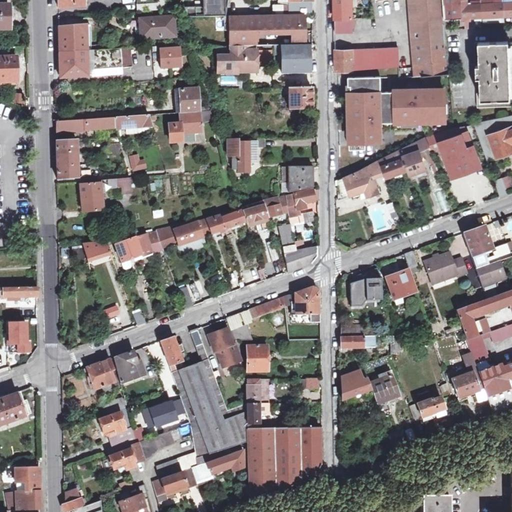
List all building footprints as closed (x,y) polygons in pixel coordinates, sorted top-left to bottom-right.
[(9,6),(4,6),(3,0),(0,0),(0,28),(9,29),(9,6)] [(136,0),(137,12),(170,9),(167,0),(136,0)] [(202,0),(203,7),(184,8),(184,18),(225,17),(227,0),(202,0)] [(311,0),(277,0),(277,2),(287,2),(287,16),(303,15),(311,15),(311,0)] [(334,0),(335,18),(335,31),(352,30),(352,20),(350,0),(334,0)] [(411,0),(418,78),(449,76),(446,30),(445,21),(453,21),(453,17),(511,14),(511,0),(493,0),(493,4),(466,4),(466,0),(411,0)] [(287,16),(229,17),(230,46),(252,45),(256,45),(256,33),(303,32),(303,15),(287,16)] [(140,38),(174,36),(173,17),(139,19),(140,38)] [(120,48),(119,42),(115,42),(114,37),(106,38),(107,44),(99,44),(99,46),(90,47),(90,26),(58,27),(60,74),(60,77),(91,76),(91,70),(130,68),(129,47),(120,48)] [(256,33),(256,45),(304,44),(303,32),(256,33)] [(209,35),(194,35),(194,47),(209,46),(209,35)] [(477,108),(511,106),(511,79),(509,79),(507,42),(475,43),(477,108)] [(304,44),(281,44),(282,76),(304,75),(304,72),(311,72),(310,47),(304,47),(304,44)] [(230,46),(228,46),(228,57),(215,57),(215,69),(235,69),(235,67),(253,66),(253,51),(252,51),(252,45),(230,46)] [(336,70),(399,67),(398,48),(335,49),(336,70)] [(179,49),(159,50),(161,70),(180,69),(179,49)] [(272,50),(253,51),(253,66),(272,65),(272,50)] [(0,82),(19,82),(18,57),(0,57),(0,82)] [(227,86),(236,85),(235,76),(227,77),(227,86)] [(381,77),(348,77),(349,106),(349,149),(365,149),(365,141),(380,141),(380,118),(394,117),(394,123),(404,122),(415,122),(444,122),(443,90),(409,90),(409,92),(397,92),(381,92),(381,77)] [(289,110),(311,109),(311,87),(308,87),(288,88),(289,110)] [(199,111),(200,111),(198,88),(175,89),(176,113),(179,113),(179,123),(169,124),(170,141),(194,140),(193,133),(201,133),(200,122),(199,111)] [(213,113),(218,112),(216,103),(214,89),(205,89),(213,113)] [(14,104),(21,103),(21,93),(13,94),(14,104)] [(199,111),(200,122),(212,121),(208,110),(200,111),(199,111)] [(149,115),(55,122),(56,133),(83,132),(83,130),(152,126),(149,115)] [(511,115),(473,123),(486,160),(511,151),(511,115)] [(451,137),(466,132),(464,127),(455,129),(449,130),(451,137)] [(312,128),(296,129),(296,138),(312,137),(312,128)] [(477,164),(466,132),(451,137),(449,130),(426,138),(338,181),(338,182),(338,188),(338,197),(347,194),(348,195),(358,191),(360,197),(377,190),(375,183),(384,180),(380,167),(382,166),(387,177),(407,170),(409,175),(425,169),(420,154),(430,150),(441,146),(451,174),(477,164)] [(251,139),(251,147),(264,147),(264,138),(251,139)] [(228,139),(227,156),(237,156),(237,159),(232,159),(232,170),(237,170),(238,172),(249,173),(248,139),(228,139)] [(56,142),(57,179),(77,178),(76,141),(56,142)] [(109,145),(103,149),(103,154),(118,153),(118,145),(109,145)] [(142,154),(129,156),(131,172),(144,170),(142,154)] [(313,187),(313,166),(288,166),(288,168),(282,168),(282,176),(288,176),(288,181),(280,181),(280,185),(288,185),(287,192),(313,187)] [(499,196),(507,193),(501,177),(493,180),(499,196)] [(108,189),(122,188),(122,194),(130,193),(129,178),(107,180),(108,189)] [(82,212),(103,210),(100,181),(80,183),(82,212)] [(219,231),(221,236),(226,235),(224,229),(246,222),(248,227),(269,221),(268,218),(288,213),(287,208),(295,207),(297,210),(305,208),(304,203),(314,200),(312,190),(285,196),(264,202),(207,220),(211,234),(219,231)] [(389,212),(391,212),(393,217),(397,215),(393,203),(387,205),(389,212)] [(496,228),(501,227),(501,226),(506,224),(503,217),(493,221),(496,228)] [(202,237),(199,228),(207,225),(205,220),(185,226),(185,225),(172,229),(172,230),(176,242),(177,245),(181,244),(198,238),(202,237)] [(199,228),(202,237),(210,235),(207,225),(199,228)] [(309,264),(317,256),(316,246),(295,251),(291,225),(279,228),(287,272),(309,264)] [(462,232),(471,258),(484,253),(493,249),(483,225),(462,232)] [(172,230),(157,235),(161,247),(176,242),(172,230)] [(157,235),(156,231),(114,244),(121,265),(162,251),(161,247),(157,235)] [(198,238),(181,244),(184,253),(201,248),(198,238)] [(85,260),(107,253),(108,257),(103,259),(106,267),(114,264),(106,242),(82,245),(82,246),(72,247),(74,262),(85,260)] [(510,256),(506,245),(494,249),(495,252),(492,253),(495,261),(475,269),(477,276),(503,267),(500,260),(510,256)] [(267,248),(271,261),(278,258),(274,246),(267,248)] [(418,266),(412,250),(404,253),(409,269),(418,266)] [(423,261),(430,279),(441,276),(442,278),(456,273),(457,275),(465,272),(460,258),(451,260),(448,252),(423,261)] [(503,267),(477,276),(481,285),(506,276),(503,267)] [(353,278),(360,300),(381,292),(373,271),(353,278)] [(386,279),(393,299),(414,291),(407,271),(386,279)] [(0,295),(20,295),(20,297),(37,297),(37,287),(0,287),(0,295)] [(193,306),(186,288),(177,291),(184,309),(193,306)] [(320,315),(319,293),(312,288),(290,295),(290,314),(320,315)] [(511,289),(455,310),(462,330),(466,340),(489,332),(485,320),(476,320),(474,315),(489,309),(502,305),(505,301),(504,299),(509,297),(511,305),(511,289)] [(253,323),(259,321),(257,316),(282,307),(282,298),(248,311),(253,323)] [(121,314),(117,305),(104,310),(107,319),(121,314)] [(37,306),(20,307),(20,317),(37,317),(37,306)] [(138,325),(145,323),(140,309),(132,312),(138,325)] [(7,322),(7,353),(29,353),(28,322),(7,322)] [(511,323),(489,332),(491,336),(492,341),(511,334),(511,323)] [(233,340),(249,340),(244,325),(229,330),(233,340)] [(341,347),(371,347),(371,336),(362,336),(362,326),(340,326),(341,347)] [(156,497),(186,486),(187,490),(198,486),(198,487),(214,482),(212,478),(242,468),(242,449),(213,459),(211,454),(248,441),(249,501),(313,478),(320,465),(319,427),(259,428),(259,421),(274,417),(268,403),(268,400),(259,400),(259,393),(268,393),(267,378),(247,379),(247,403),(227,410),(197,329),(190,331),(200,362),(171,373),(189,424),(195,452),(156,466),(160,479),(152,481),(156,497)] [(226,329),(207,336),(214,352),(216,351),(223,368),(241,361),(234,344),(232,344),(226,329)] [(489,332),(466,340),(471,354),(475,366),(490,360),(482,339),(491,336),(489,332)] [(392,343),(391,344),(390,355),(406,349),(401,336),(392,336),(392,343)] [(160,371),(169,367),(170,371),(174,369),(172,365),(182,361),(174,340),(173,337),(151,345),(160,371)] [(247,371),(267,371),(267,347),(247,347),(247,371)] [(144,375),(139,360),(136,362),(133,352),(114,359),(120,383),(144,375)] [(484,389),(492,413),(511,406),(511,362),(500,367),(499,365),(478,372),(475,366),(471,354),(463,357),(468,372),(451,378),(457,398),(484,389)] [(114,382),(110,371),(113,370),(110,360),(84,369),(91,390),(114,382)] [(372,390),(377,407),(400,400),(390,371),(377,376),(379,380),(370,383),(368,378),(362,379),(358,366),(341,372),(341,400),(372,390)] [(305,378),(305,387),(318,387),(319,378),(305,378)] [(0,425),(30,414),(21,391),(0,398),(0,425)] [(413,419),(419,417),(420,418),(444,410),(439,396),(408,407),(413,419)] [(136,466),(136,464),(143,461),(142,460),(151,457),(157,450),(152,437),(143,441),(138,428),(133,430),(132,427),(126,429),(119,409),(124,407),(121,398),(102,405),(105,414),(110,412),(111,415),(100,419),(104,432),(107,431),(115,451),(109,453),(114,468),(117,467),(119,471),(136,466)] [(141,411),(147,430),(186,418),(179,398),(141,411)] [(461,424),(469,421),(464,409),(456,412),(461,424)] [(162,436),(166,445),(181,438),(177,429),(162,436)] [(391,449),(401,446),(396,432),(386,435),(391,449)] [(16,483),(24,482),(24,492),(5,493),(4,510),(11,510),(40,509),(38,468),(16,469),(16,483)] [(121,486),(123,492),(129,490),(134,489),(131,482),(121,486)] [(501,493),(509,493),(509,484),(501,485),(501,489),(501,493)] [(132,497),(121,501),(119,502),(122,511),(145,511),(142,501),(148,499),(147,492),(146,492),(144,485),(134,489),(129,490),(132,497)] [(132,497),(129,490),(123,492),(118,494),(121,501),(132,497)] [(100,511),(101,500),(84,506),(78,492),(63,497),(63,511),(67,511),(69,511),(68,511),(100,511)] [(449,511),(449,494),(420,496),(420,505),(420,511),(449,511)]
